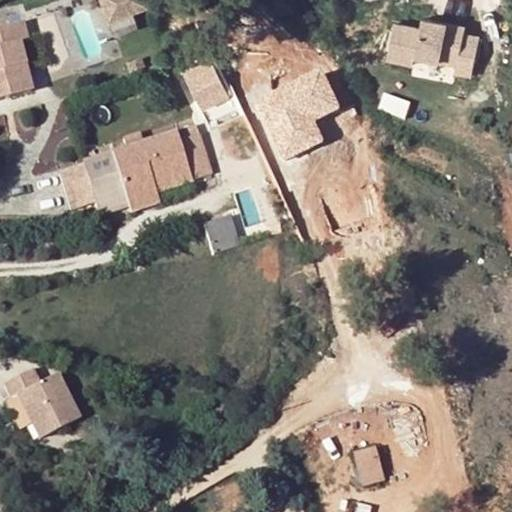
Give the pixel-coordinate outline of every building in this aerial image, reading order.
[(145,0),(102,0),(110,22),(148,9),(145,0)] [(468,24),(422,15),(414,58),(456,67),(455,75),(474,79),(483,36),(466,33),(468,24)] [(0,99),(30,91),(17,44),(25,42),(19,23),(0,28),(0,99)] [(320,69),(253,100),(282,160),(323,141),(313,121),(339,109),(320,69)] [(225,79),(220,71),(206,76),(209,85),(225,79)] [(197,126),(174,133),(177,142),(200,135),(197,126)] [(92,203),(96,216),(128,206),(127,202),(154,193),(152,185),(188,175),(190,181),(211,174),(200,135),(177,142),(174,133),(141,143),(124,149),(111,153),(78,163),(92,203)] [(121,139),(124,149),(141,143),(138,134),(121,139)] [(78,163),(60,169),(73,209),(92,203),(78,163)] [(188,175),(152,185),(154,193),(190,181),(188,175)] [(158,204),(154,193),(127,202),(128,206),(130,213),(158,204)] [(229,218),(203,227),(214,255),(239,246),(229,218)] [(10,397),(16,394),(26,415),(77,414),(55,374),(37,382),(30,370),(3,383),(10,397)] [(77,414),(26,415),(37,437),(78,416),(77,414)] [(376,450),(354,455),(362,488),(383,482),(376,450)]
